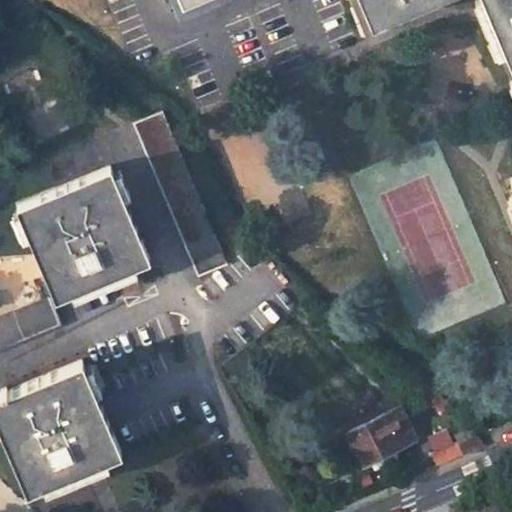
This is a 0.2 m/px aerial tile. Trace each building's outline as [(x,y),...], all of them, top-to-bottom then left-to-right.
[(511,0),(358,0),(368,22),(420,0),(485,0),(511,64),(511,172),(510,173),(511,178),(511,0)] [(161,114),(133,126),(197,281),(228,268),(161,114)] [(110,167),(18,206),(57,298),(149,259),(110,167)] [(48,296),(0,316),(0,351),(61,324),(48,296)] [(84,358),(0,392),(0,416),(30,488),(122,450),(84,358)] [(422,378),(412,387),(441,411),(450,405),(427,381),(422,378)] [(395,402),(344,429),(360,463),(375,456),(379,463),(391,458),(387,449),(411,435),(395,402)] [(450,405),(441,411),(463,450),(481,442),(464,419),(450,405)]
